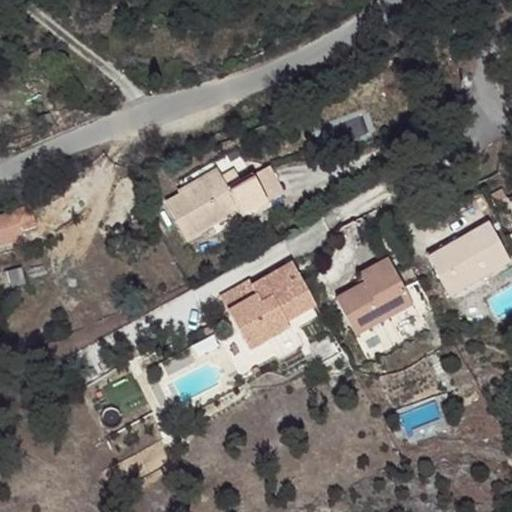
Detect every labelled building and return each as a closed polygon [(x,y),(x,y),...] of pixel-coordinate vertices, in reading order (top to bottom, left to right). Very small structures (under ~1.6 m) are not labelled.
[(464,93),(456,98),(461,106),(469,102),(464,93)] [(269,166),(252,176),(266,201),(283,191),(269,166)] [(217,171),(164,201),(185,238),(237,210),(241,215),(266,201),(252,176),(240,182),(233,169),(220,176),(217,171)] [(0,241),(39,234),(34,210),(0,216),(0,241)] [(486,221),(426,255),(446,291),(506,258),(486,221)] [(362,274),(367,283),(393,269),(387,259),(362,274)] [(252,288),(221,305),(248,352),(288,328),(286,323),(315,306),(302,283),(292,265),(252,288)] [(367,283),(336,301),(355,336),(412,303),(393,269),(367,283)] [(221,305),(252,288),(248,282),(218,299),(221,305)]
